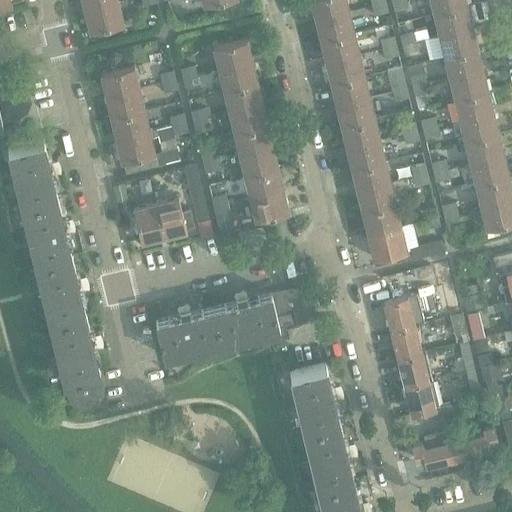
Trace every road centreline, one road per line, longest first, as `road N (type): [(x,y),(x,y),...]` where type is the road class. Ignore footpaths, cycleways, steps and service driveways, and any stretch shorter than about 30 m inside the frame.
road 1 (residential): [(400,511),(333,244)]
road 2 (residential): [(116,290),(57,33)]
road 3 (residential): [(333,244),(277,0)]
road 4 (residential): [(116,290),(333,244)]
